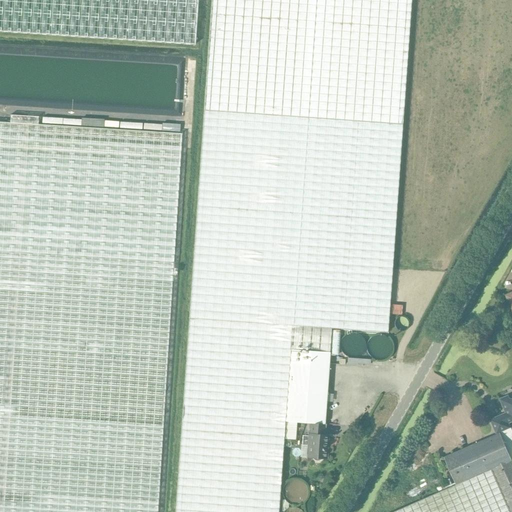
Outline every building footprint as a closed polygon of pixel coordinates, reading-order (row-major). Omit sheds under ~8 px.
[(0,0),(0,31),(195,45),(197,0),(0,0)] [(211,0),(204,110),(175,511),(278,511),(284,439),(295,440),(297,422),(310,423),(308,458),(312,458),(313,459),(313,460),(314,460),(315,460),(316,461),(317,461),(318,461),(319,460),(320,460),(321,460),(321,459),(322,459),(326,459),(327,440),(323,440),(325,424),(330,353),(331,328),(387,332),(402,124),(410,0),(211,0)] [(0,121),(0,511),(157,511),(181,133),(38,123),(38,117),(10,115),(10,122),(0,121)] [(354,333),(353,333),(352,333),(350,334),(349,334),(348,334),(346,335),(345,336),(344,337),(343,338),(343,339),(342,340),(341,341),(341,343),(341,344),(340,345),(340,347),(341,348),(341,349),(341,351),(342,352),(343,353),(343,354),(344,355),(345,356),(347,357),(348,357),(349,358),(350,358),(352,358),(353,358),(354,358),(356,358),(357,358),(358,357),(360,357),(361,356),(362,355),(363,354),(363,353),(364,352),(365,350),(365,349),(365,348),(366,346),(366,345),(365,344),(365,342),(365,341),(364,340),(363,339),(363,338),(362,337),(361,336),(359,335),(358,334),(357,334),(356,334),(354,333)] [(368,354),(368,355),(369,356),(370,357),(370,358),(371,358),(372,359),(374,360),(375,360),(376,361),(379,361),(381,361),(382,360),(383,360),(385,359),(386,359),(387,358),(388,357),(389,356),(389,355),(390,355),(390,354),(391,353),(391,351),(392,350),(392,349),(392,348),(392,347),(392,346),(391,345),(391,344),(391,343),(390,342),(390,341),(389,340),(388,339),(387,338),(387,337),(386,337),(385,336),(384,336),(383,335),(381,335),(380,335),(379,335),(378,335),(377,335),(376,335),(375,336),(374,336),(372,337),(371,338),(369,339),(368,340),(368,341),(367,342),(367,343),(366,344),(366,345),(366,346),(366,348),(366,349),(366,350),(366,351),(367,352),(367,353),(368,354)] [(456,485),(393,511),(511,511),(511,432),(510,428),(508,423),(511,421),(511,398),(510,398),(509,396),(501,400),(507,413),(491,420),(497,434),(454,453),(444,458),(456,485)] [(310,491),(310,489),(309,486),(307,483),(306,482),(302,479),(299,479),(297,479),(295,479),(292,480),(290,481),(288,482),(287,485),(286,487),(285,489),(285,491),(285,494),(286,496),(289,500),(290,501),(292,502),(295,503),(297,504),(300,503),(302,503),(303,502),(306,500),(308,498),(309,496),(310,494),(310,491)] [(404,500),(437,490),(443,488),(440,479),(402,491),(404,500)]
